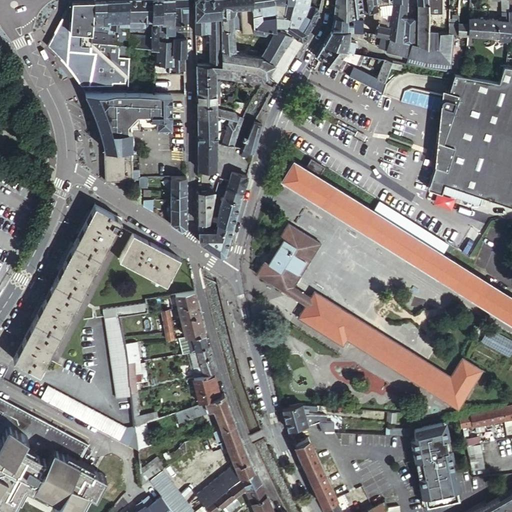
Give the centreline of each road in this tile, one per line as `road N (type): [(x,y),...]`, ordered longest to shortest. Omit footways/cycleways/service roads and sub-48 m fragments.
road 1 (residential): [(327,0),(326,18),(267,131),(229,271)]
road 2 (unclassified): [(275,500),(232,399),(193,248)]
road 3 (residential): [(229,271),(269,409),(317,511)]
road 4 (unclassified): [(193,248),(191,0)]
road 5 (tertiary): [(13,4),(58,111),(65,166)]
road 6 (tertiary): [(65,166),(45,230),(0,311)]
road 7 (residential): [(65,166),(193,248)]
road 8 (residential): [(132,454),(0,384)]
